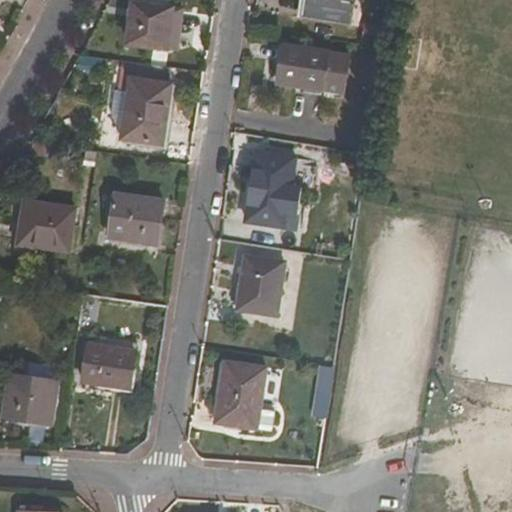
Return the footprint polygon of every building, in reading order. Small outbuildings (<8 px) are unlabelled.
[(302,0),(300,13),(338,20),(341,0),(302,0)] [(127,44),(177,51),(183,11),(133,4),(127,44)] [(351,53),(285,42),(279,80),(345,91),(351,53)] [(383,58),(364,55),(361,78),(380,81),(383,58)] [(118,134),(122,135),(122,140),(162,147),(173,85),(150,81),(151,71),(121,66),(117,91),(114,90),(110,113),(118,134)] [(248,206),(288,212),(297,158),(256,152),(248,206)] [(108,239),(158,246),(165,201),(115,193),(108,239)] [(18,245),(70,253),(76,209),(24,202),(18,245)] [(238,310),(278,316),(286,263),(245,257),(238,310)] [(83,383),(131,391),(137,352),(89,344),(83,383)] [(216,424),(257,431),(267,369),(225,362),(216,424)] [(311,417),(327,418),(333,367),(318,365),(311,417)] [(3,419),(53,426),(59,383),(10,376),(3,419)]
